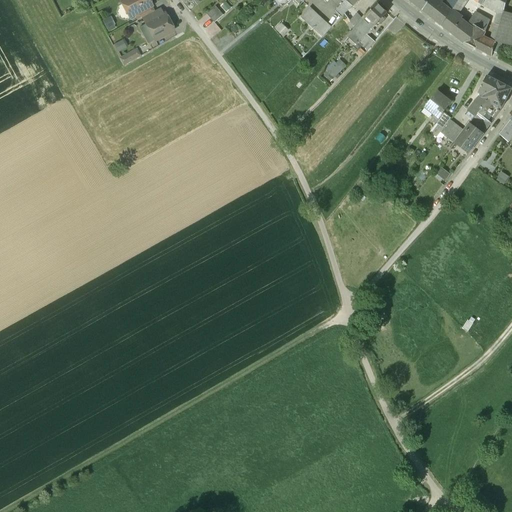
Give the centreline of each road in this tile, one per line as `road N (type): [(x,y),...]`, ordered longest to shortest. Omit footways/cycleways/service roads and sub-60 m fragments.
road 1 (track): [(441,499),(380,401),(300,175),(207,43)]
road 2 (track): [(347,310),(6,511)]
road 3 (track): [(196,29),(73,103),(111,178)]
road 4 (secondary): [(511,80),(392,0)]
